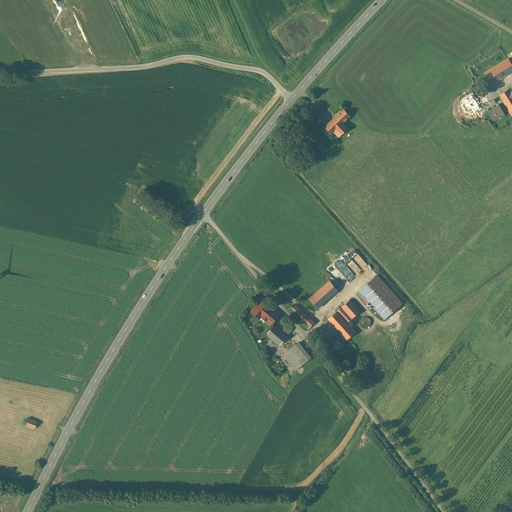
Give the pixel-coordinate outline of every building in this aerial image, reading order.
[(511,67),(508,60),(485,74),(492,84),(511,71),(511,67)] [(511,86),(499,95),(505,105),(508,109),(511,116),(511,86)] [(490,105),(485,97),(480,100),(485,108),(490,105)] [(501,108),(499,105),(489,111),(494,120),(498,118),(498,117),(504,113),(503,112),(501,108)] [(350,117),(343,109),(324,127),(331,134),(334,132),(339,137),(348,128),(343,123),(350,117)] [(311,118),(319,124),(322,120),(314,114),(311,118)] [(325,147),(311,131),(304,137),(312,146),(314,144),(321,152),(324,154),(328,151),(325,148),(325,147)] [(160,211),(150,203),(144,209),(154,218),(160,211)] [(346,255),(341,260),(356,275),(361,270),(346,255)] [(402,303),(377,275),(357,293),(365,303),(368,301),(384,319),(402,303)] [(338,290),(329,280),(309,298),(318,308),(338,290)] [(255,324),(261,317),(271,306),(262,298),(246,317),(255,324)] [(328,319),(342,336),(346,340),(355,332),(347,323),(360,311),(350,299),(328,319)] [(315,322),(294,303),(288,309),(309,329),(315,322)] [(280,314),(271,306),(261,317),(266,321),(259,328),(267,334),(268,334),(279,345),(293,330),(288,324),(281,332),(272,323),(280,314)] [(366,317),(363,318),(361,319),(360,322),(360,324),(362,326),(364,328),(366,328),(369,327),(370,325),(371,322),(370,320),(368,318),(366,317)] [(341,344),(346,340),(342,336),(337,340),(336,338),(328,346),(334,353),(343,346),(341,344)] [(309,360),(296,344),(283,354),(296,371),(309,360)] [(277,368),(278,365),(277,363),(275,361),(273,361),(271,361),(269,362),(268,364),(268,367),(269,369),(271,370),(273,370),(276,369),(277,368)] [(36,422),(27,418),(24,425),(34,428),(36,422)]
